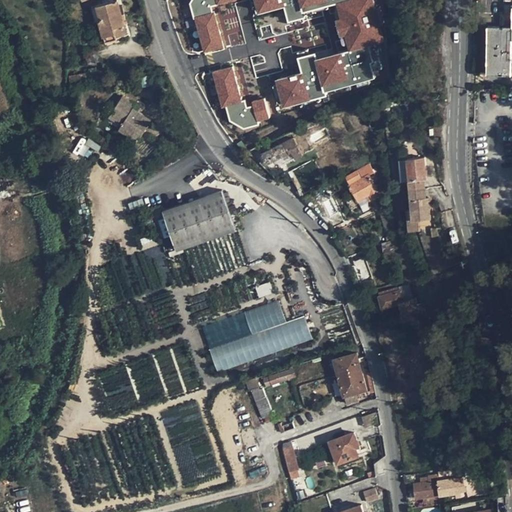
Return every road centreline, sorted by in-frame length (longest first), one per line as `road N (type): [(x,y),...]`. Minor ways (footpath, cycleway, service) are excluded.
road 1 (residential): [(399,511),(380,378),(351,288),(324,236),(218,146),(167,55),(152,0)]
road 2 (tertiary): [(459,0),(465,201),(511,468)]
